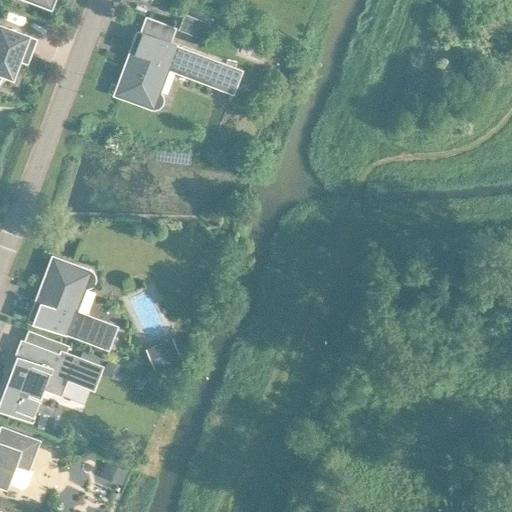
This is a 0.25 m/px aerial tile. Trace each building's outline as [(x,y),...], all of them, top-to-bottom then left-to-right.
[(26,0),(57,12),(62,0),(26,0)] [(127,102),(145,109),(144,112),(159,118),(163,119),(167,117),(170,114),(171,111),(171,107),(169,103),(166,101),(174,78),(241,103),(250,80),(200,61),(211,31),(195,25),(189,40),(158,29),(142,71),(139,70),(127,102)] [(0,94),(4,96),(10,80),(19,83),(28,60),(38,63),(43,50),(9,37),(2,54),(0,53),(0,94)] [(63,270),(50,302),(54,304),(43,331),(116,359),(125,336),(82,320),(91,297),(95,298),(99,297),(102,294),(103,290),(103,286),(101,282),(98,280),(82,274),(81,277),(63,270)] [(181,349),(154,360),(163,380),(189,368),(181,349)] [(104,390),(109,377),(81,367),(80,367),(74,365),(73,369),(69,367),(69,366),(40,355),(35,369),(27,366),(19,387),(16,386),(12,396),(12,400),(13,403),(16,405),(20,405),(23,404),(25,401),(46,409),(51,396),(95,413),(101,396),(103,390),(104,390)] [(117,371),(112,384),(128,390),(133,377),(117,371)] [(0,486),(15,492),(15,493),(30,499),(35,497),(41,481),(36,479),(46,452),(9,438),(4,452),(0,450),(0,486)] [(114,472),(109,486),(131,494),(136,481),(114,472)]
